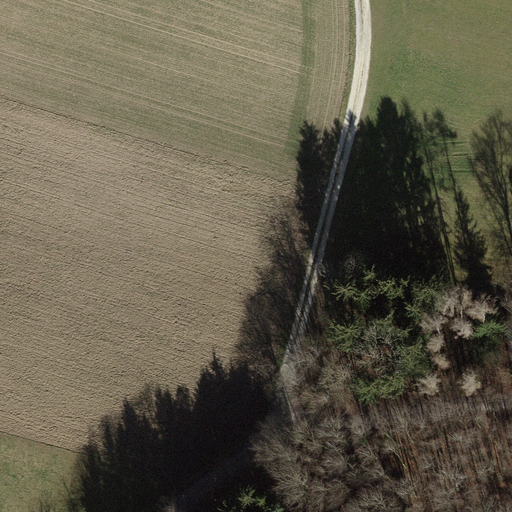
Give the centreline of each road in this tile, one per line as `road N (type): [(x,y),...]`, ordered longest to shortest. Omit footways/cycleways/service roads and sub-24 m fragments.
road 1 (track): [(356,0),(349,122),(278,423),(161,511)]
road 2 (track): [(511,401),(278,423)]
